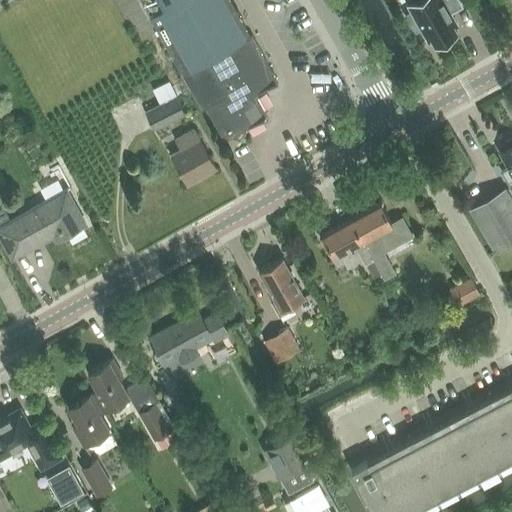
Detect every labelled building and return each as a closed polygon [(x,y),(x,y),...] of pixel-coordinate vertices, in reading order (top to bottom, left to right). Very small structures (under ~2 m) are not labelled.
[(141,0),(202,109),(206,107),(225,140),(268,116),(256,93),(278,81),(232,0),(141,0)] [(421,27),(429,41),(432,39),(435,44),(457,32),(454,27),(457,25),(447,5),(456,0),(415,0),(408,4),(412,10),(405,14),(414,30),(421,27)] [(169,81),(154,88),(162,104),(177,96),(169,81)] [(162,104),(146,112),(154,129),(185,113),(177,96),(162,104)] [(171,154),(188,183),(216,167),(200,138),(199,138),(194,128),(175,139),(180,149),(171,154)] [(511,144),(500,151),(511,172),(511,144)] [(0,205),(0,235),(9,252),(23,245),(26,250),(60,231),(63,236),(85,224),(66,189),(10,220),(2,204),(0,205)] [(511,199),(506,189),(470,209),(494,250),(511,240),(511,199)] [(352,218),(373,258),(379,269),(383,276),(393,271),(382,251),(411,235),(401,217),(391,222),(380,202),(352,218)] [(373,258),(352,218),(321,235),(333,255),(353,244),(364,264),(365,263),(373,258)] [(258,270),(274,300),(287,293),(292,301),(303,295),(282,257),(258,270)] [(373,258),(365,263),(371,274),(379,269),(373,258)] [(471,278),(450,290),(458,304),(479,293),(471,278)] [(197,309),(149,336),(164,363),(212,336),(214,340),(228,333),(215,310),(202,318),(197,309)] [(277,332),(265,339),(276,360),(289,353),(277,332)] [(92,391),(103,410),(128,395),(118,378),(122,376),(112,358),(87,372),(96,389),(92,391)] [(146,376),(125,388),(129,394),(128,395),(138,412),(142,410),(154,403),(160,400),(146,376)] [(103,410),(92,391),(67,406),(77,424),(73,426),(83,444),(108,429),(99,412),(103,410)] [(511,391),(491,402),(511,442),(511,391)] [(511,442),(491,402),(451,423),(478,475),(511,457),(511,442)] [(154,403),(142,410),(157,436),(169,429),(154,403)] [(0,457),(2,456),(28,442),(42,466),(61,456),(42,421),(30,427),(19,409),(0,419),(0,457)] [(451,423),(411,444),(438,496),(478,475),(451,423)] [(169,429),(157,436),(163,447),(175,440),(171,434),(169,429)] [(267,446),(282,474),(290,489),(311,478),(303,463),(289,435),(277,441),(267,446)] [(411,444),(370,465),(394,511),(407,511),(438,496),(411,444)] [(367,460),(351,469),(352,470),(355,476),(373,511),(394,511),(370,465),(370,466),(367,460)] [(93,461),(81,468),(96,494),(108,487),(93,461)] [(66,489),(57,494),(62,503),(82,492),(68,467),(57,473),(66,489)] [(290,498),(297,511),(315,511),(330,504),(318,482),(290,498)] [(88,497),(77,503),(82,511),(92,505),(88,497)]
